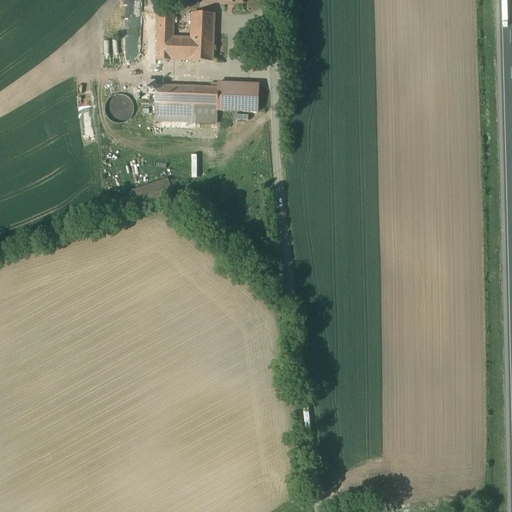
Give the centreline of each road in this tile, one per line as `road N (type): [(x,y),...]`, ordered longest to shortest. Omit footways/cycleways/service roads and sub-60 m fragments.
road 1 (unclassified): [(316,511),(281,236),(266,0)]
road 2 (motorway): [(505,0),(511,289)]
